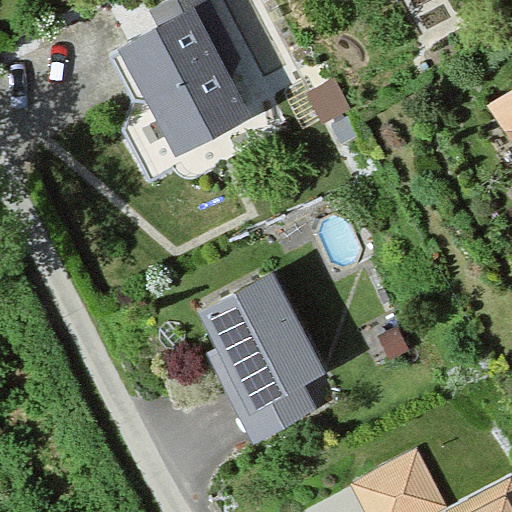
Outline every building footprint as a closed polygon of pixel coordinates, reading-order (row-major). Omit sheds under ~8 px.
[(195,0),(184,0),(123,31),(178,139),(248,104),(195,0)] [(511,88),(494,100),(511,128),(511,88)] [(273,262),(200,298),(222,341),(209,347),(252,433),(314,402),(299,371),(322,360),(273,262)] [(405,319),(379,331),(390,354),(416,342),(405,319)] [(416,450),(355,479),(371,511),(428,511),(443,505),(416,450)] [(511,511),(511,475),(511,474),(449,506),(452,511),(450,511),(511,511)]
